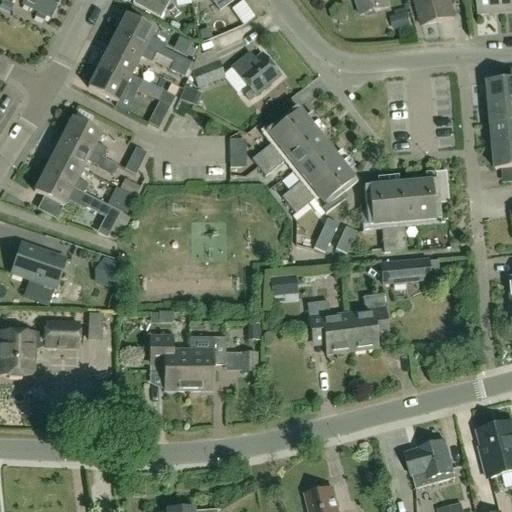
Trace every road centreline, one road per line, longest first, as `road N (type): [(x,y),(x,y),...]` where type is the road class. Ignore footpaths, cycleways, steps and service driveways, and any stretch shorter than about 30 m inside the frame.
road 1 (tertiary): [(491,387),(246,448),(176,455),(0,451)]
road 2 (residential): [(461,57),(345,63),(315,46),(277,0)]
road 3 (residential): [(461,57),(478,239)]
road 4 (residential): [(491,387),(478,239)]
